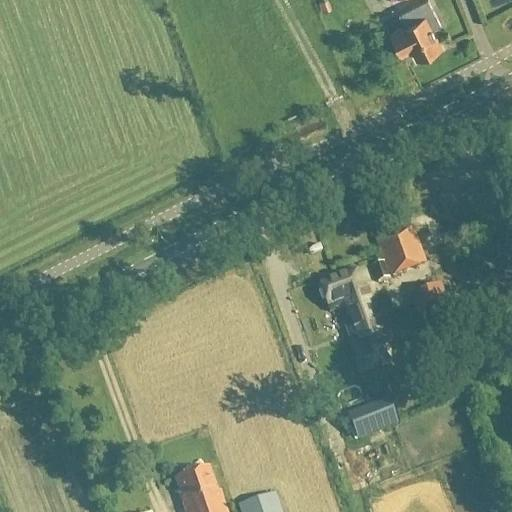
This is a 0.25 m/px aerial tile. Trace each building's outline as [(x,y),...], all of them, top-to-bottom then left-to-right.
[(396,17),(402,29),(390,35),(401,57),(412,51),(416,61),(437,51),(428,33),(438,29),(425,3),(396,17)] [(377,246),(390,279),(424,267),(412,232),(377,246)] [(388,281),(383,266),(371,269),(376,285),(388,281)] [(352,293),(378,365),(395,359),(363,273),(336,283),(341,297),(352,293)] [(341,297),(336,283),(319,289),(329,315),(338,312),(360,372),(378,365),(352,293),(341,297)] [(452,321),(440,288),(414,297),(418,307),(414,308),(422,331),(452,321)] [(448,327),(425,335),(431,352),(436,351),(436,350),(454,345),(448,327)] [(511,344),(486,353),(492,368),(511,360),(511,344)] [(358,440),(395,425),(386,403),(349,418),(358,440)] [(209,470),(175,481),(183,506),(181,506),(183,511),(225,511),(219,494),(217,494),(209,470)] [(238,511),(277,511),(273,498),(238,510),(238,511)]
